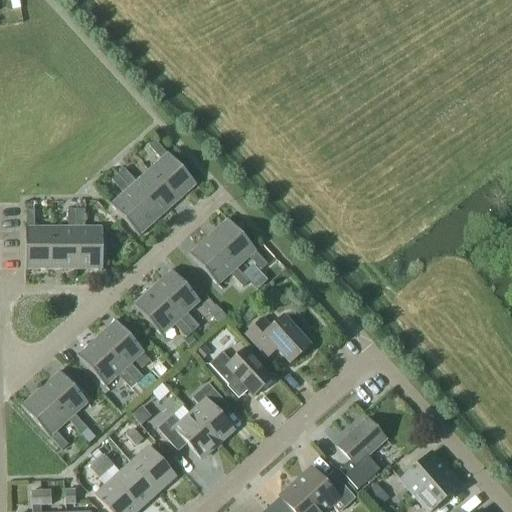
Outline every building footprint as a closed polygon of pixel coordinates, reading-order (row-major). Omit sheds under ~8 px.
[(10,0),(12,11),(20,10),(18,0),(10,0)] [(147,171),(176,203),(195,186),(166,154),(165,154),(154,141),(148,147),(159,160),(147,171)] [(158,220),(176,203),(147,171),(135,182),(123,169),(117,175),(158,220)] [(158,220),(117,175),(110,181),(122,194),(109,205),(138,238),(158,220)] [(50,271),(50,228),(33,228),(33,210),(33,203),(25,202),(25,210),(25,228),(24,228),(24,271),(50,271)] [(75,210),(75,271),(101,271),(101,228),(84,228),(84,202),(76,202),(76,210),(75,210)] [(50,228),(50,271),(75,271),(75,210),(67,210),(67,228),(50,228)] [(207,237),(236,270),(248,258),(260,271),(266,266),(255,253),(255,252),(226,220),(207,237)] [(248,282),(236,270),(207,237),(188,255),(217,287),(230,275),(241,288),(248,282)] [(170,271),(151,288),(192,333),(198,327),(186,315),(199,303),(170,271)] [(192,333),(151,288),(131,305),(161,338),(174,326),(185,339),(192,333)] [(226,319),(215,307),(207,314),(219,325),(226,319)] [(308,347),(282,318),(269,330),(261,321),(245,335),(266,358),(275,350),(289,365),(308,347)] [(114,321),(95,339),(135,384),(142,378),(130,365),(143,354),(114,321)] [(198,345),(191,337),(185,343),(192,351),(198,345)] [(129,389),(135,384),(95,339),(75,356),(105,388),(118,377),(129,389)] [(211,355),(203,346),(195,353),(202,362),(211,355)] [(272,379),(245,350),(230,363),(221,353),(208,366),(228,389),(238,381),(252,398),(262,388),(264,390),(272,383),(270,381),(272,379)] [(39,389),(68,422),(79,435),(86,429),(74,416),(87,404),(58,372),(39,389)] [(155,382),(149,375),(137,385),(143,392),(155,382)] [(189,415),(216,446),(233,431),(219,415),(227,407),(207,385),(191,399),(199,407),(189,415)] [(56,433),(68,422),(39,389),(19,407),(49,439),(61,451),(67,446),(56,433)] [(154,430),(147,422),(151,418),(142,408),(132,417),(148,435),(154,430)] [(200,461),(216,446),(189,415),(180,424),(173,415),(156,430),(177,453),(186,445),(200,461)] [(385,441),(365,419),(335,447),(349,461),(339,471),(356,490),(378,470),(366,457),(385,441)] [(86,429),(79,435),(89,445),(95,439),(86,429)] [(141,440),(132,430),(124,437),(134,447),(141,440)] [(148,447),(130,464),(157,494),(175,478),(148,447)] [(414,497),(444,470),(429,454),(399,481),(414,497)] [(103,456),(96,463),(105,473),(112,466),(103,456)] [(105,473),(96,463),(88,469),(98,480),(105,473)] [(105,473),(111,480),(139,511),(157,494),(130,464),(119,474),(112,466),(105,473)] [(309,470),(293,485),(318,511),(324,511),(329,508),(333,511),(340,511),(353,500),(332,478),(324,486),(309,470)] [(430,511),(459,487),(444,470),(414,497),(426,511),(430,511)] [(107,511),(137,511),(139,511),(111,480),(93,497),(107,511)] [(318,511),(293,485),(276,500),(287,511),(318,511)] [(374,486),(362,496),(375,510),(387,500),(374,486)] [(74,491),(64,491),(64,505),(74,505),(74,491)] [(40,492),(30,493),(31,507),(40,506),(40,492)] [(50,492),(40,492),(40,506),(50,506),(50,492)]
